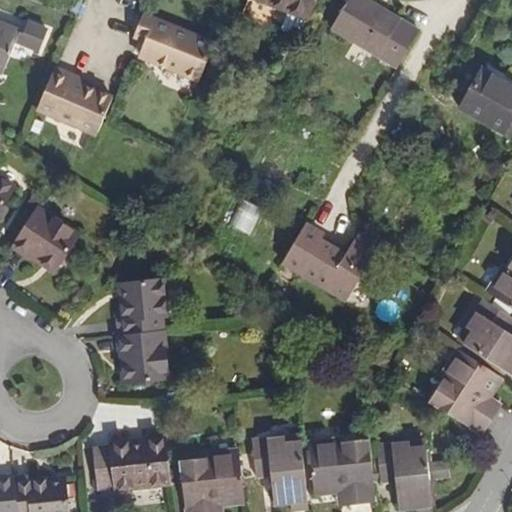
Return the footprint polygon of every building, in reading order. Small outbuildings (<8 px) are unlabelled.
[(212,59),(229,21),(180,0),(150,0),(146,12),(157,17),(151,32),(212,59)] [(268,0),(315,20),(324,0),(268,0)] [(406,66),(428,29),(377,0),(353,0),(338,27),(406,66)] [(32,18),(27,30),(0,17),(0,67),(5,69),(19,37),(43,48),(52,28),(32,18)] [(73,67),(75,63),(59,55),(40,97),(100,125),(117,88),(84,73),(73,67)] [(84,73),(87,68),(75,63),(73,67),(84,73)] [(511,132),(511,81),(483,67),(462,106),(511,132)] [(0,180),(0,210),(13,191),(0,180)] [(242,198),(228,226),(249,236),(263,208),(242,198)] [(58,274),(79,242),(40,213),(16,250),(29,259),(32,255),(58,274)] [(328,238),(330,233),(312,223),(289,261),(355,300),(383,253),(361,240),(353,253),(328,238)] [(383,253),(388,243),(366,231),(361,240),(383,253)] [(493,304),(511,278),(505,273),(487,299),(493,304)] [(511,276),(511,278),(493,304),(511,317),(511,276)] [(118,322),(119,337),(163,333),(163,332),(162,318),(167,317),(164,286),(122,290),(124,322),(118,322)] [(501,318),(495,313),(486,326),(492,330),(501,318)] [(505,340),(511,330),(511,325),(501,318),(492,330),(486,326),(477,337),(483,341),(473,356),(511,385),(511,345),(505,340)] [(128,383),(166,378),(163,333),(119,337),(121,354),(126,354),(127,367),(128,383)] [(473,356),(483,341),(477,337),(467,352),(473,356)] [(457,353),(437,380),(443,385),(464,358),(457,353)] [(429,404),(476,439),(492,418),(491,418),(492,416),(481,408),(487,401),(500,384),(464,358),(443,385),(429,404)] [(492,416),(498,410),(487,401),(481,408),(492,416)] [(314,449),(345,446),(344,440),(313,442),(314,449)] [(298,454),(297,443),(285,445),(286,455),(298,454)] [(298,454),(286,455),(285,445),(265,447),(266,457),(252,459),(253,470),(267,469),(268,479),(271,506),(286,505),(286,511),(290,511),(305,510),(298,454)] [(346,508),(373,505),(367,445),(345,446),(314,449),(318,494),(338,492),(345,491),(346,508)] [(265,447),(251,448),(252,459),(266,457),(265,447)] [(235,451),(203,454),(204,461),(235,458),(235,451)] [(102,494),(174,487),(169,452),(100,459),(102,494)] [(424,461),(423,453),(407,454),(408,462),(424,461)] [(430,511),(424,461),(408,462),(407,454),(393,455),(394,463),(379,464),(380,479),(396,478),(397,488),(399,511),(430,511)] [(379,464),(394,463),(393,455),(378,456),(379,464)] [(218,505),(240,503),(235,458),(204,461),(180,464),(185,511),(210,511),(210,506),(218,505)] [(253,470),(253,480),(268,479),(267,469),(253,470)] [(30,484),(29,477),(14,479),(17,511),(63,511),(60,481),(30,484)] [(380,479),(381,490),(397,488),(396,478),(380,479)] [(0,511),(17,511),(14,479),(2,479),(2,486),(0,485),(0,511)] [(338,492),(340,509),(346,508),(345,491),(338,492)]
